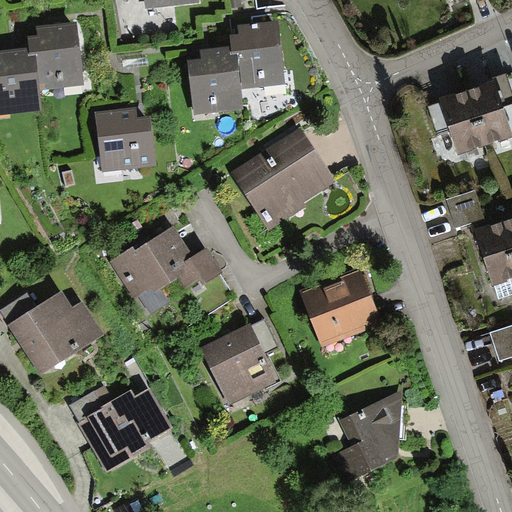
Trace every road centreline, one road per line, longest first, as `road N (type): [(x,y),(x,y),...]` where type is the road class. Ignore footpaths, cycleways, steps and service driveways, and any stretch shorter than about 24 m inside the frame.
road 1 (residential): [(361,89),(503,511)]
road 2 (residential): [(361,89),(511,23)]
